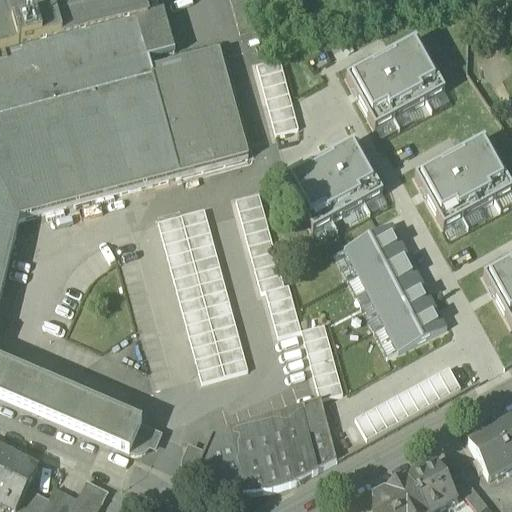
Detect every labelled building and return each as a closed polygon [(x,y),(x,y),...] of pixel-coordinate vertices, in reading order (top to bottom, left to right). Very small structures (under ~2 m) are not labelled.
[(0,0),(0,302),(18,226),(247,164),(218,57),(150,76),(147,66),(137,27),(146,24),(145,23),(139,0),(0,0)] [(163,18),(145,23),(146,24),(137,27),(147,66),(174,59),(163,18)] [(345,84),(374,136),(393,126),(414,114),(425,108),(444,98),(415,45),(345,84)] [(279,66),(256,72),(259,84),(282,77),(279,66)] [(282,78),(259,84),(262,95),(285,89),(282,78)] [(285,89),(262,95),(265,107),(288,100),(285,89)] [(444,98),(425,108),(431,118),(450,108),(444,98)] [(288,101),(265,107),(268,118),(291,112),(288,101)] [(291,112),(268,118),(271,130),(294,124),(291,112)] [(393,126),(398,136),(420,125),(414,114),(393,126)] [(271,130),(274,141),(297,135),(294,124),(271,130)] [(398,136),(393,126),(374,136),(380,146),(398,136)] [(511,197),(511,196),(483,144),(413,183),(442,235),(462,225),(480,215),(494,207),(511,197)] [(353,148),(283,187),(312,239),(331,229),(344,221),(363,211),(382,200),(353,148)] [(511,197),(494,207),(499,218),(511,211),(511,197)] [(363,211),(369,223),(388,212),(382,200),(363,211)] [(258,201),(235,207),(238,218),(261,212),(258,201)] [(369,223),(363,211),(344,221),(351,233),(369,223)] [(261,212),(238,218),(241,230),(264,223),(261,212)] [(203,215),(180,222),(183,233),(206,227),(203,215)] [(462,225),(468,236),(486,226),(480,215),(462,225)] [(180,222),(157,228),(160,239),(183,233),(180,222)] [(264,224),(241,230),(244,241),(268,235),(264,224)] [(468,236),(462,225),(442,235),(448,246),(468,236)] [(207,227),(183,233),(187,245),(210,238),(207,227)] [(331,229),(312,239),(319,251),(337,240),(331,229)] [(392,231),(388,233),(442,337),(446,335),(392,231)] [(183,233),(160,239),(163,251),(186,245),(183,233)] [(442,337),(388,233),(346,255),(400,358),(442,337)] [(268,235),(244,241),(248,253),(271,246),(268,235)] [(210,238),(187,245),(190,256),(213,250),(210,238)] [(186,245),(163,251),(166,262),(189,256),(186,245)] [(271,247),(248,253),(251,264),(274,258),(271,247)] [(213,250),(190,256),(193,268),(216,261),(213,250)] [(397,360),(400,358),(346,255),(343,257),(356,283),(370,310),(382,333),(397,360)] [(190,256),(166,262),(170,274),(193,268),(190,256)] [(346,288),(356,283),(343,257),(332,262),(346,288)] [(274,258),(251,264),(254,276),(277,270),(274,258)] [(216,261),(193,268),(196,279),(219,273),(216,261)] [(511,265),(482,282),(511,334),(511,333),(511,265)] [(193,268),(170,274),(173,285),(196,279),(193,268)] [(277,270),(254,276),(257,287),(280,281),(277,270)] [(219,273),(196,279),(199,291),(222,284),(219,273)] [(196,279),(173,285),(176,297),(199,291),(196,279)] [(280,281),(257,287),(260,299),(283,292),(280,281)] [(360,315),(370,310),(356,283),(346,288),(360,315)] [(222,284),(199,291),(202,302),(225,296),(222,284)] [(199,291),(176,297),(179,308),(202,302),(199,291)] [(288,291),(265,298),(268,309),(291,303),(288,291)] [(225,296),(202,302),(205,314),(228,307),(225,296)] [(202,302),(179,308),(182,320),(205,314),(202,302)] [(291,303),(268,309),(271,321),(294,314),(291,303)] [(228,307),(205,314),(208,325),(231,319),(228,307)] [(370,310),(360,315),(372,338),(382,333),(370,310)] [(205,314),(182,320),(185,331),(208,325),(205,314)] [(294,314),(271,321),(274,332),(297,326),(294,314)] [(231,319),(208,325),(211,337),(234,330),(231,319)] [(208,325),(185,332),(188,343),(211,337),(208,325)] [(297,326),(274,332),(277,344),(300,337),(297,326)] [(234,330),(211,337),(214,348),(238,342),(234,330)] [(323,331),(300,337),(303,349),(326,343),(323,331)] [(382,333),(372,338),(386,366),(397,360),(382,333)] [(211,337),(188,343),(191,354),(214,348),(211,337)] [(238,342),(214,348),(218,360),(241,353),(238,342)] [(326,343),(303,349),(306,360),(329,354),(326,343)] [(214,348),(191,355),(194,366),(217,360),(214,348)] [(241,353),(218,360),(221,371),(244,365),(241,353)] [(329,354),(306,360),(309,372),(332,365),(329,354)] [(217,360),(194,366),(198,377),(221,371),(217,360)] [(244,365),(221,371),(224,383),(247,376),(244,365)] [(332,366),(309,372),(313,383),(336,377),(332,366)] [(0,405),(126,460),(127,459),(138,436),(140,431),(0,370),(0,405)] [(221,371),(198,377),(201,389),(224,383),(221,371)] [(448,374),(437,380),(449,401),(459,395),(448,374)] [(336,377),(313,383),(316,395),(339,389),(336,377)] [(437,380),(427,386),(439,407),(449,401),(437,380)] [(427,386),(416,391),(428,412),(439,407),(427,386)] [(339,389),(316,395),(319,406),(342,400),(339,389)] [(416,391),(406,397),(418,418),(428,412),(416,391)] [(406,397),(396,403),(407,424),(418,418),(406,397)] [(396,403),(385,409),(397,430),(407,424),(396,403)] [(210,442),(202,460),(191,487),(191,488),(196,490),(214,497),(220,498),(239,501),(245,501),(264,499),(271,498),(289,493),(295,490),(311,482),(335,468),(319,406),(318,407),(210,442)] [(385,409),(375,414),(387,435),(397,430),(385,409)] [(375,414),(364,420),(376,441),(387,435),(375,414)] [(364,420),(354,426),(366,447),(376,441),(364,420)] [(511,425),(491,437),(511,474),(511,473),(511,425)] [(154,443),(138,436),(127,459),(131,460),(134,460),(139,459),(142,459),(146,456),(154,443)] [(488,487),(511,474),(491,437),(467,450),(488,487)] [(188,484),(191,487),(202,460),(187,455),(184,464),(183,467),(183,470),(183,473),(184,477),(186,480),(188,484)] [(0,488),(13,464),(0,457),(0,488)] [(37,477),(13,464),(0,488),(0,505),(4,507),(3,509),(6,511),(7,509),(12,511),(18,511),(27,495),(37,477)] [(435,469),(406,485),(421,511),(447,511),(456,507),(435,469)] [(421,511),(406,485),(371,504),(375,511),(421,511)] [(85,488),(80,499),(102,511),(108,499),(85,488)] [(461,498),(471,511),(486,511),(470,491),(461,498)] [(45,511),(58,511),(65,500),(55,494),(48,506),(45,511)] [(31,511),(38,501),(27,495),(18,511),(31,511)] [(78,511),(100,511),(102,511),(80,499),(74,510),(78,511)] [(58,511),(72,511),(74,510),(76,505),(65,500),(58,511)] [(31,511),(45,511),(48,506),(38,501),(31,511)]
